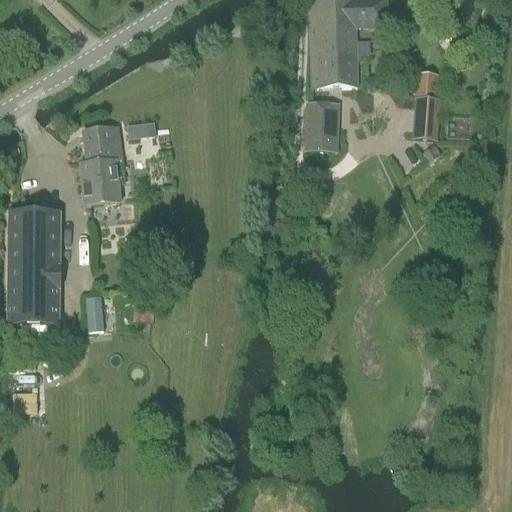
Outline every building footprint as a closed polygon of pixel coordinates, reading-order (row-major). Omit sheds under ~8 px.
[(308,1),(310,57),(311,92),(356,91),(354,31),(386,31),(384,0),(312,0),(313,1),(308,1)] [(412,143),(436,145),(439,104),(415,102),(412,143)] [(306,107),(305,155),(327,156),(328,107),(306,107)] [(128,141),(142,139),(141,125),(126,127),(128,141)] [(118,129),(82,132),(85,165),(80,165),(84,208),(121,204),(117,164),(122,163),(118,129)] [(58,218),(9,217),(8,329),(57,329),(57,293),(59,293),(59,272),(57,273),(58,218)]
